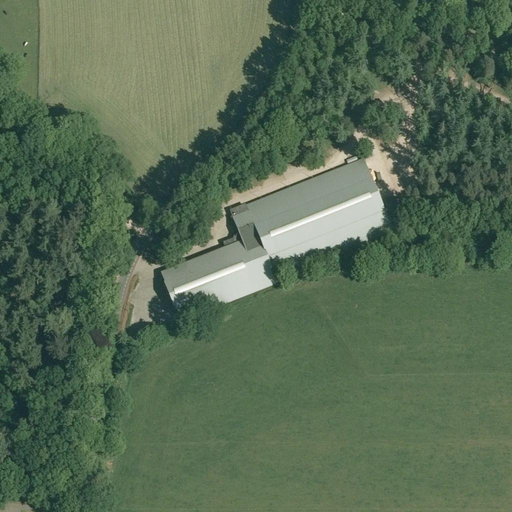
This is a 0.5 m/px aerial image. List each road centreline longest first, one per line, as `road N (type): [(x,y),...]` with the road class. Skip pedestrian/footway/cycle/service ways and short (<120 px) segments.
road 1 (tertiary): [(84,511),(125,270),(159,219),(251,124),(283,72),(303,0)]
road 2 (track): [(0,90),(77,148),(105,180),(119,208),(125,270)]
road 3 (track): [(511,31),(407,47),(353,23)]
road 4 (track): [(511,106),(407,47)]
